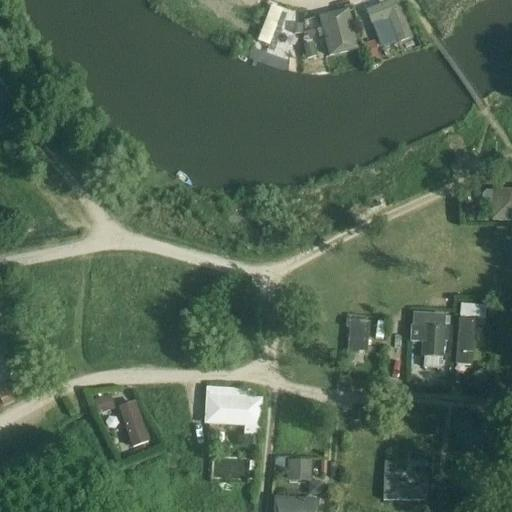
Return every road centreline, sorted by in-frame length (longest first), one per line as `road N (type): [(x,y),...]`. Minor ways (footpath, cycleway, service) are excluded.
road 1 (residential): [(0,423),(110,377),(268,378)]
road 2 (residential): [(0,263),(113,240),(269,278)]
road 3 (residential): [(269,278),(511,161)]
road 4 (residential): [(268,378),(338,400),(474,404)]
